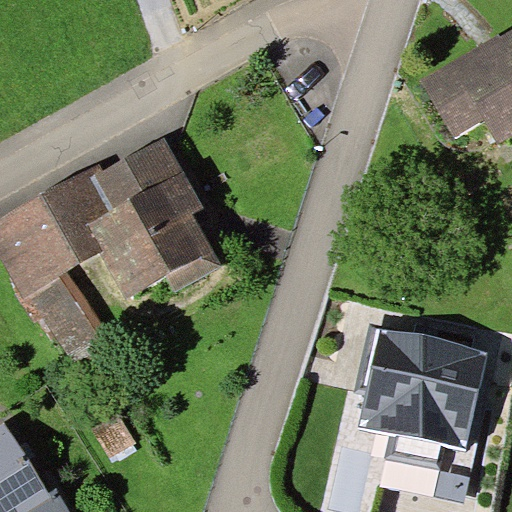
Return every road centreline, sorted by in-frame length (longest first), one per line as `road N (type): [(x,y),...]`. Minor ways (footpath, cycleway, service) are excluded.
road 1 (residential): [(230,511),(379,0)]
road 2 (residential): [(0,171),(116,107),(367,0)]
